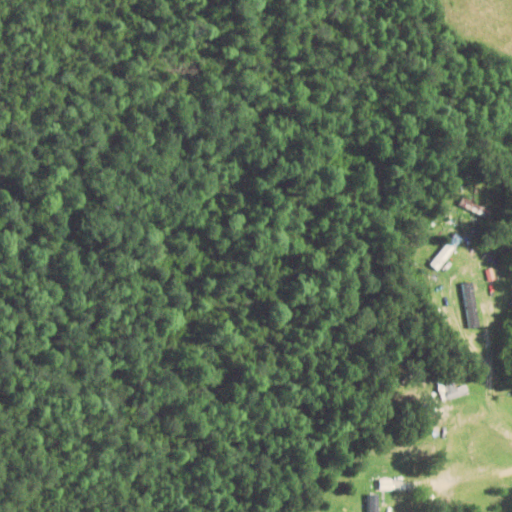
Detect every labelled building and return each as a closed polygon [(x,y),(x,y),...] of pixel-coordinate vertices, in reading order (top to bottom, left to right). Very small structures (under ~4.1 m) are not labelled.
[(460,206),(487,219),(491,211),(464,198),(460,206)] [(400,239),(403,234),(388,225),(385,230),(400,239)] [(463,240),(456,234),(431,265),(438,271),(463,240)] [(464,283),(470,330),(480,329),(473,282),(464,283)] [(448,401),(469,397),(467,386),(456,388),(455,381),(445,383),(448,401)] [(380,511),(380,493),(371,493),(370,511),(380,511)]
